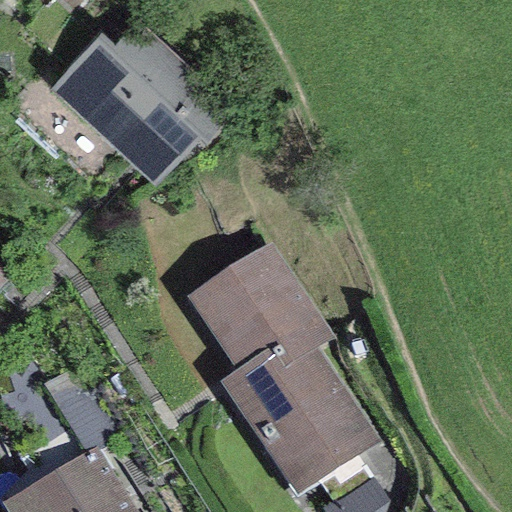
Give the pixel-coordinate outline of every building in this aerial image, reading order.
[(236,102),(135,15),(115,39),(101,27),(49,88),(156,180),(200,130),(207,136),(236,102)] [(319,349),(336,338),(274,246),(187,304),(234,375),(262,357),(277,378),(319,349)] [(0,295),(19,275),(0,257),(0,295)] [(262,357),(234,375),(218,386),(295,500),(382,443),(319,349),(277,378),(262,357)] [(90,455),(99,449),(123,434),(90,382),(81,388),(71,370),(46,385),(90,455)] [(137,511),(99,449),(90,455),(3,509),(4,511),(137,511)] [(323,508),(325,511),(387,511),(391,502),(375,476),(323,508)]
